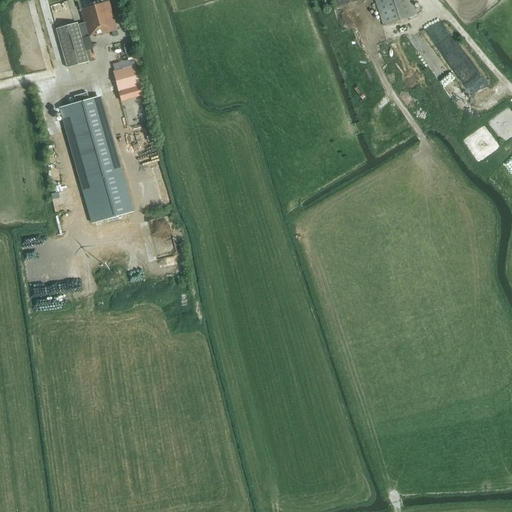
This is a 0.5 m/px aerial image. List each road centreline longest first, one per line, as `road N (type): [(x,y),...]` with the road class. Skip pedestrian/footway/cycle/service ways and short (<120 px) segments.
road 1 (track): [(439,8),(369,38),(381,75),(418,131)]
road 2 (track): [(432,0),(511,90)]
